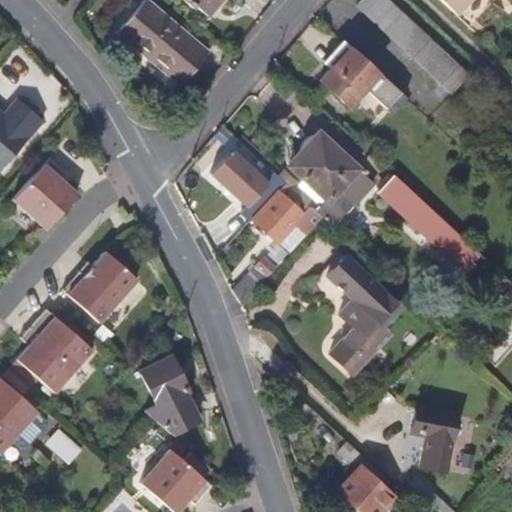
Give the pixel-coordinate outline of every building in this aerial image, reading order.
[(182,0),(202,16),(215,0),(182,0)] [(450,91),(467,72),(389,0),(356,0),(355,2),(450,91)] [(440,0),(455,13),(467,0),(440,0)] [(144,55),(141,59),(179,91),(208,57),(144,3),(118,33),(144,55)] [(388,83),(341,40),(321,62),(329,68),(317,81),(346,106),(355,96),(362,90),(389,115),(404,98),(388,83)] [(0,170),(41,123),(15,100),(1,116),(0,117),(0,170)] [(371,185),(316,134),(285,167),(286,168),(325,204),(336,193),(347,202),(350,206),(371,185)] [(285,186),(316,214),(325,204),(286,168),(281,173),(242,137),(237,142),(269,171),(283,184),(285,186)] [(260,181),(229,152),(208,175),(234,199),(230,203),(250,221),(275,194),(260,181)] [(44,231),(77,195),(61,182),(66,176),(48,159),(11,201),(44,231)] [(283,184),(269,171),(260,181),(275,194),(283,184)] [(474,251),(392,176),(375,193),(420,235),(423,232),(444,251),(441,254),(456,269),(474,251)] [(316,214),(285,186),(252,220),(275,241),(292,223),(305,235),(321,218),(316,214)] [(326,224),(347,202),(336,193),(325,204),(316,214),(321,218),(326,224)] [(292,223),(275,241),(288,254),(305,235),(292,223)] [(98,324),(135,281),(104,253),(92,267),(86,263),(61,292),(98,324)] [(253,268),(265,279),(273,268),(262,258),(253,268)] [(328,358),(349,376),(387,335),(378,328),(396,307),(343,258),(325,278),(350,301),(336,318),(351,331),(328,358)] [(237,310),(265,279),(253,268),(232,291),(237,310)] [(511,290),(501,302),(511,312),(511,290)] [(22,342),(48,314),(44,310),(19,339),(22,342)] [(53,395),(91,351),(48,314),(22,342),(27,347),(15,361),(53,395)] [(196,422),(182,393),(185,391),(168,358),(140,373),(156,406),(145,411),(147,413),(172,435),(196,422)] [(41,419),(35,414),(0,382),(0,454),(9,444),(21,454),(43,427),(43,423),(41,419)] [(447,475),(459,421),(417,412),(412,435),(427,439),(421,469),(447,475)] [(70,461),(82,447),(59,426),(46,441),(70,461)] [(380,487),(360,468),(366,461),(347,443),(336,454),(356,472),(337,492),(358,511),(375,511),(383,504),(387,508),(391,504),(387,501),(390,497),(380,487)] [(202,479),(182,462),(169,450),(139,483),(170,511),(176,511),(187,500),(193,505),(210,486),(202,479)] [(210,470),(190,452),(182,462),(202,479),(210,470)] [(360,468),(380,487),(387,480),(366,461),(360,468)] [(406,495),(424,511),(448,511),(416,483),(406,495)]
